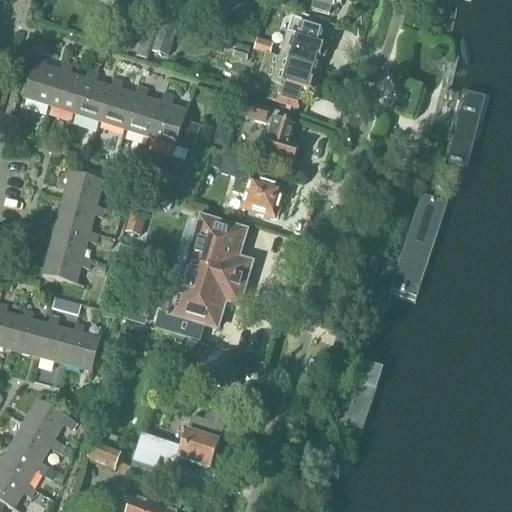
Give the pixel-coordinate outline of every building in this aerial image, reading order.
[(302,0),(315,4),(312,11),(330,16),(332,9),(341,6),(343,0),(302,0)] [(326,29),(292,19),(280,59),(290,62),(317,71),(321,59),(325,60),(328,48),(324,47),(325,45),(321,44),(326,29)] [(176,35),(160,30),(152,55),(169,60),(176,35)] [(256,42),(254,51),(272,57),(274,48),(256,42)] [(48,61),(29,55),(22,78),(31,80),(24,101),(49,109),(60,73),(46,69),(48,61)] [(290,62),(280,59),(267,101),(301,111),(305,95),(310,96),(311,93),(314,95),(318,83),(314,82),(317,71),(290,62)] [(73,68),(63,65),(60,73),(49,109),(75,117),(86,82),(70,77),(73,68)] [(99,76),(89,73),(86,82),(75,117),(100,125),(111,89),(96,85),(99,76)] [(124,84),(113,81),(111,89),(100,125),(125,133),(137,97),(121,92),(124,84)] [(149,92),(139,89),(137,97),(125,133),(150,141),(162,105),(146,100),(149,92)] [(464,96),(446,167),(473,174),(492,103),(464,96)] [(175,100),(164,97),(162,105),(150,141),(177,149),(192,153),(200,129),(185,124),(188,114),(172,109),(175,100)] [(276,114),(239,103),(235,118),(271,129),(268,140),(266,140),(261,157),(292,166),(293,162),(295,162),(297,155),(295,153),(297,149),(289,146),(294,128),(288,126),(290,120),(276,114)] [(256,169),(224,160),(218,176),(237,181),(232,195),(243,198),(239,213),(276,224),(286,191),(252,181),(256,169)] [(63,201),(97,211),(102,194),(110,196),(112,186),(70,175),(63,201)] [(455,208),(426,198),(391,298),(421,308),(455,208)] [(57,226),(91,236),(95,219),(103,221),(105,213),(97,211),(63,201),(57,226)] [(201,221),(188,265),(220,274),(219,279),(246,287),(252,266),(238,262),(246,234),(201,221)] [(50,252),(83,261),(88,244),(96,246),(98,238),(91,236),(57,226),(50,252)] [(43,278),(76,287),(81,270),(88,272),(91,263),(83,261),(50,252),(43,278)] [(98,265),(96,273),(105,275),(107,268),(98,265)] [(160,314),(155,333),(186,342),(191,343),(199,346),(204,328),(217,332),(225,304),(239,308),(246,287),(219,279),(220,274),(188,265),(172,318),(160,314)] [(0,350),(14,354),(23,320),(7,316),(9,308),(0,305),(0,350)] [(39,361),(49,327),(32,323),(34,315),(25,313),(23,320),(14,354),(39,361)] [(65,368),(74,334),(58,330),(60,322),(51,320),(49,327),(39,361),(65,368)] [(92,375),(101,341),(83,336),(85,329),(76,327),(74,334),(65,368),(92,375)] [(186,342),(181,355),(200,360),(201,371),(197,383),(232,394),(239,371),(222,366),(226,354),(199,346),(191,343),(186,342)] [(390,372),(365,363),(344,430),(371,438),(390,372)] [(25,425),(55,442),(63,428),(70,432),(74,424),(38,403),(25,425)] [(140,439),(125,480),(160,493),(171,472),(206,484),(229,417),(192,406),(182,432),(178,446),(140,439)] [(11,448),(41,466),(50,451),(56,454),(61,446),(55,442),(25,425),(11,448)] [(122,455),(91,442),(85,463),(114,475),(122,455)] [(0,467),(0,471),(28,488),(36,473),(43,477),(48,470),(41,466),(11,448),(0,467)] [(0,504),(13,511),(14,511),(23,496),(30,500),(35,492),(28,488),(0,471),(0,504)] [(162,511),(134,502),(130,511),(162,511)]
